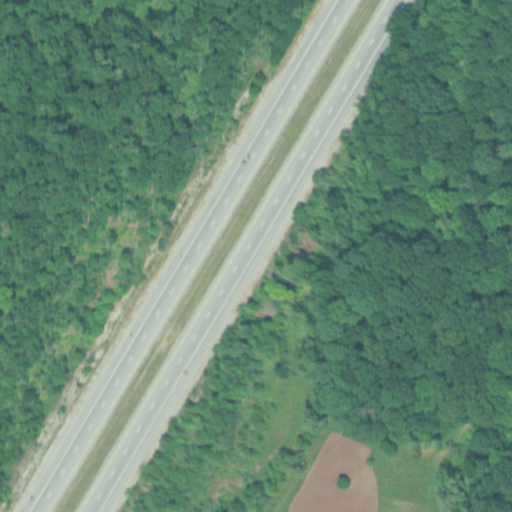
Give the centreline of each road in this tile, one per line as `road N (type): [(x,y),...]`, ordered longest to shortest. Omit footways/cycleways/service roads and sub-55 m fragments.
road 1 (motorway): [(84,511),(402,0)]
road 2 (motorway): [(339,0),(21,511)]
